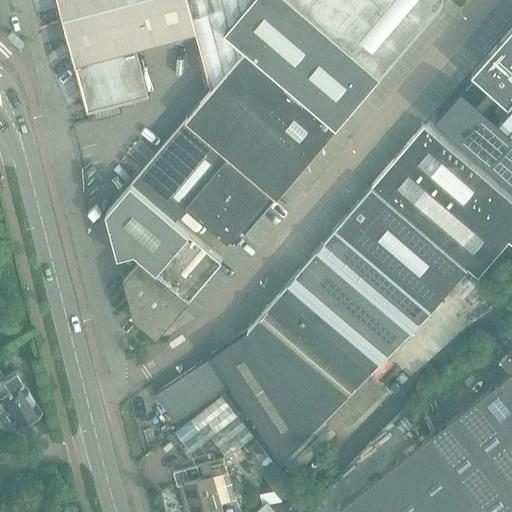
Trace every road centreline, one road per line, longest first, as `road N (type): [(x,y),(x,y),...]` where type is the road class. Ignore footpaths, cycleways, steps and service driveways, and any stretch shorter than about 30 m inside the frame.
road 1 (unclassified): [(121,386),(215,326),(476,0)]
road 2 (unclassified): [(121,386),(18,0)]
road 3 (tertiary): [(86,402),(13,120)]
